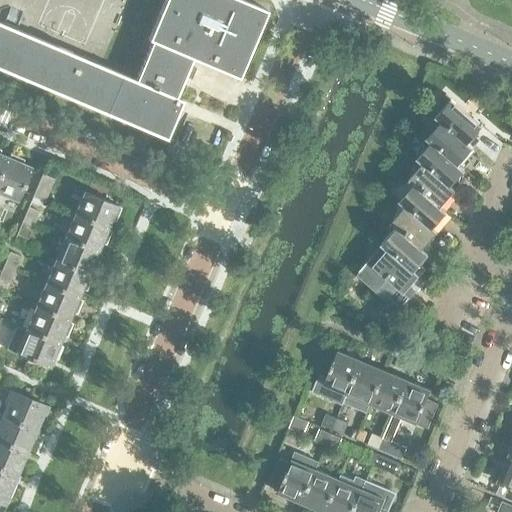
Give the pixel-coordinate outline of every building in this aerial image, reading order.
[(152,40),(136,78),(0,21),(0,67),(166,137),(182,98),(175,95),(183,76),(191,79),(196,68),(188,65),(192,56),(238,76),(267,9),(246,0),(164,0),(148,38),(152,40)] [(437,112),(442,117),(469,141),(483,124),(451,96),(437,112)] [(433,140),(459,162),(474,145),(469,141),(442,117),(427,134),(433,140)] [(419,156),(424,161),(450,184),(465,167),(459,162),(433,140),(419,156)] [(0,179),(9,157),(0,153),(0,179)] [(9,157),(0,179),(0,193),(18,201),(33,167),(9,157)] [(409,178),(415,183),(441,206),(455,189),(450,184),(424,161),(409,178)] [(55,180),(44,175),(34,198),(45,203),(55,180)] [(400,200),(405,204),(431,227),(446,210),(441,206),(415,183),(400,200)] [(84,190),(74,215),(108,229),(119,205),(84,190)] [(391,221),(396,226),(423,249),(438,233),(431,227),(405,204),(391,221)] [(28,206),(22,220),(33,225),(39,211),(28,206)] [(64,238),(99,252),(108,229),(74,215),(64,238)] [(33,225),(22,220),(16,234),(28,239),(33,225)] [(382,243),(388,248),(414,271),(429,254),(423,249),(396,226),(382,243)] [(55,260),(89,275),(99,252),(64,238),(55,260)] [(414,271),(388,248),(373,265),(405,293),(419,276),(414,271)] [(9,251),(3,265),(14,270),(20,256),(9,251)] [(45,284),(79,298),(89,275),(55,260),(45,284)] [(14,270),(3,265),(0,272),(0,280),(9,284),(14,270)] [(35,307),(69,321),(79,298),(45,284),(35,307)] [(25,330),(60,344),(69,321),(35,307),(25,330)] [(50,367),(60,344),(25,330),(16,326),(6,349),(15,353),(16,353),(50,367)] [(314,385),(312,391),(335,401),(343,404),(343,402),(361,360),(338,350),(324,381),(322,381),(317,378),(314,385)] [(361,360),(343,402),(346,404),(366,412),(367,413),(371,403),(385,370),(361,360)] [(385,370),(371,403),(393,413),(407,380),(385,370)] [(393,413),(383,437),(391,441),(402,416),(419,424),(428,428),(439,403),(427,398),(428,397),(431,390),(407,380),(393,413)] [(12,390),(2,414),(37,429),(47,405),(12,390)] [(321,424),(332,429),(337,418),(326,413),(321,424)] [(0,418),(0,440),(27,451),(37,429),(2,414),(0,418)] [(337,418),(332,429),(343,434),(348,423),(337,418)] [(314,440),(326,445),(330,434),(319,429),(314,440)] [(371,433),(367,444),(378,449),(383,437),(371,433)] [(341,438),(330,434),(326,445),(336,450),(341,438)] [(383,437),(378,449),(402,458),(406,447),(391,441),(383,437)] [(0,467),(17,475),(27,451),(0,440),(0,467)] [(365,448),(361,459),(372,463),(377,452),(365,448)] [(279,458),(271,479),(281,483),(278,492),(301,502),(315,469),(318,461),(295,452),(292,459),(290,463),(279,458)] [(377,452),(372,463),(396,473),(400,462),(377,452)] [(511,457),(509,457),(499,480),(509,484),(504,496),(511,499),(511,457)] [(0,494),(8,497),(17,475),(0,467),(0,494)] [(315,469),(301,502),(324,511),(338,479),(315,469)] [(338,479),(324,511),(351,511),(363,484),(365,479),(355,475),(353,480),(340,474),(338,479)] [(363,484),(351,511),(379,511),(380,511),(382,511),(387,511),(393,500),(385,497),(389,489),(365,479),(363,484)] [(511,511),(511,504),(502,501),(497,511),(511,511)]
